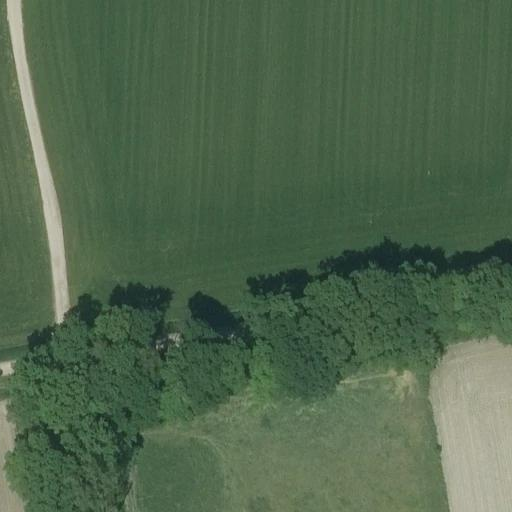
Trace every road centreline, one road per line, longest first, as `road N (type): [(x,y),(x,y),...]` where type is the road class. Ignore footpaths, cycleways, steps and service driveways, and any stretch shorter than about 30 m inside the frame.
road 1 (track): [(0,372),(511,297)]
road 2 (unknown): [(72,362),(27,112),(18,0)]
